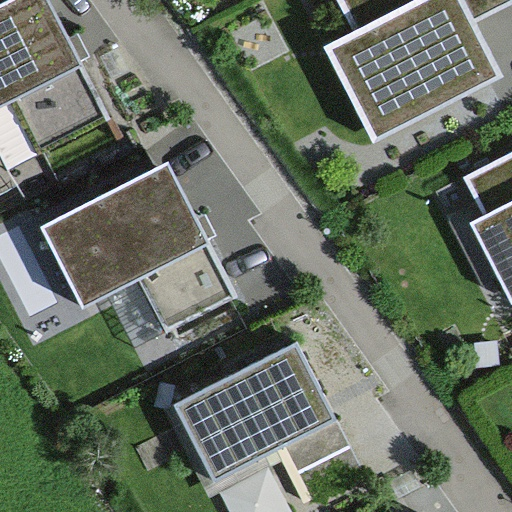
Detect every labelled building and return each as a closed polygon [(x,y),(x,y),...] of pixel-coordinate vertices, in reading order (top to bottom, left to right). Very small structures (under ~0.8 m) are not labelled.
[(0,144),(9,163),(109,114),(51,0),(6,0),(0,3),(0,144)] [(344,0),(356,25),(331,37),(377,130),(501,68),(473,12),(497,0),(344,0)] [(511,146),(470,167),(489,205),(475,211),(511,286),(511,146)] [(173,335),(239,302),(172,168),(49,230),(87,307),(145,279),(173,335)] [(30,221),(0,237),(0,248),(32,309),(67,290),(30,221)] [(358,470),(295,339),(179,394),(215,469),(278,439),(305,496),(358,470)]
